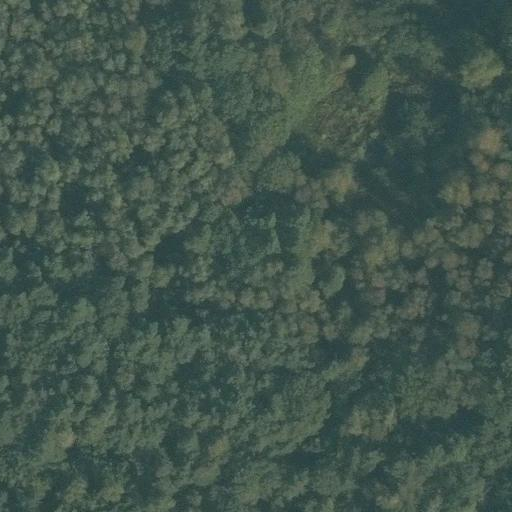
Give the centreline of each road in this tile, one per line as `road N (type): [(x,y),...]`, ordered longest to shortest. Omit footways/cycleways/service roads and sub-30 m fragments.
road 1 (track): [(511,431),(0,160)]
road 2 (track): [(286,511),(334,337)]
